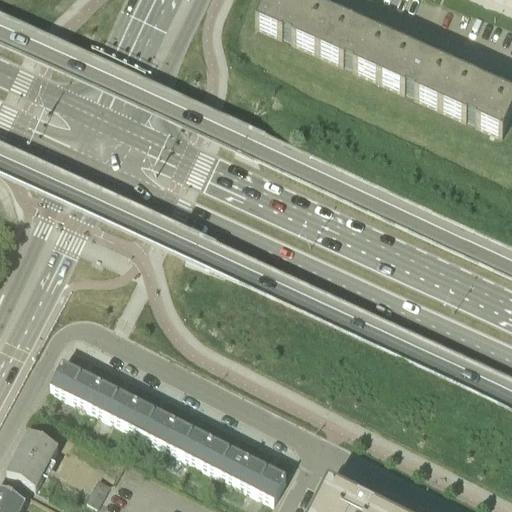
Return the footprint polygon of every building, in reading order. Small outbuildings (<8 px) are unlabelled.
[(290,48),(316,60),(332,24),(278,0),(268,0),(254,32),(282,44),(282,42),(291,46),(290,48)] [(352,76),(378,87),(394,52),(332,24),(316,60),(343,72),(344,70),(347,72),(352,74),(352,76)] [(413,103),(439,115),(455,79),(394,52),(378,87),(404,99),(405,98),(409,100),(414,102),(413,103)] [(466,125),(471,127),(475,129),(474,131),(501,143),(511,119),(511,105),(455,79),(439,115),(466,127),(466,125)] [(46,410),(278,507),(291,474),(59,378),(46,410)] [(21,454),(13,468),(6,482),(33,496),(40,482),(48,468),(55,455),(28,440),(21,454)] [(94,493),(106,499),(110,492),(98,486),(94,493)] [(94,493),(90,501),(101,507),(106,499),(94,493)] [(364,511),(327,493),(327,494),(324,495),(322,497),(322,499),(322,500),(322,503),(317,511),(364,511)] [(0,511),(23,511),(25,510),(0,496),(0,511)] [(86,508),(93,511),(98,511),(101,507),(90,501),(86,508)]
